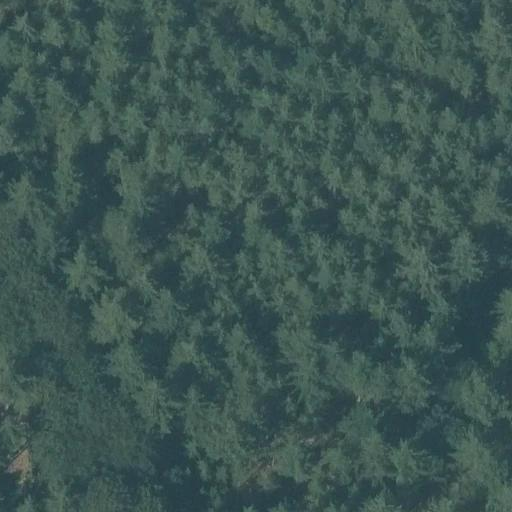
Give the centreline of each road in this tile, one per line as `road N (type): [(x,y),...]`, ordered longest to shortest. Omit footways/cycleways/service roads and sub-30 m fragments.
road 1 (track): [(413,511),(511,241)]
road 2 (track): [(116,511),(91,444),(0,280)]
